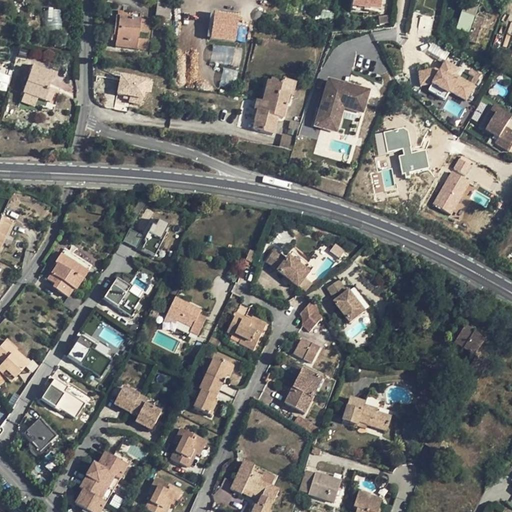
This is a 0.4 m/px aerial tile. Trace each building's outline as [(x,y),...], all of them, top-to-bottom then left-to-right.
[(155,17),(168,19),(170,2),(157,0),(155,17)] [(359,0),(359,7),(379,9),(380,0),(359,0)] [(474,9),(466,6),(463,14),(462,14),(457,29),(467,32),(472,17),(471,17),(474,9)] [(59,26),(61,9),(48,8),(47,25),(59,26)] [(247,16),(217,11),(214,29),(243,34),(247,16)] [(390,15),(378,17),(378,20),(379,24),(391,22),(390,15)] [(475,16),(467,41),(477,44),(483,28),(486,19),(475,16)] [(149,21),(115,17),(113,35),(116,36),(115,41),(115,46),(145,50),(146,41),(137,40),(138,31),(147,33),(149,21)] [(209,62),(239,67),(242,50),(213,45),(209,62)] [(457,70),(445,63),(441,68),(439,72),(435,70),(418,72),(420,86),(432,85),(444,92),(449,95),(451,91),(467,101),(474,88),(454,76),(457,70)] [(32,66),(22,94),(30,97),(36,99),(49,104),(53,91),(47,89),(52,73),(32,66)] [(222,68),(220,86),(234,87),(236,69),(222,68)] [(19,74),(13,89),(22,92),(27,77),(19,74)] [(143,92),(152,92),(152,75),(119,75),(118,95),(129,95),(129,103),(143,104),(143,92)] [(281,80),(280,85),(278,93),(288,95),(288,96),(291,97),(295,83),(281,80)] [(316,120),(337,126),(342,109),(361,114),(367,93),(327,81),(319,109),(316,120)] [(254,122),(252,129),(272,135),(276,118),(282,119),(288,96),(288,95),(278,93),(280,85),(266,82),(262,102),(262,103),(266,104),(264,109),(260,109),(260,111),(257,110),(256,111),(254,122)] [(262,102),(256,100),(253,110),(256,111),(257,110),(260,111),(260,109),(262,103),(262,102)] [(496,115),(509,123),(511,118),(511,114),(501,108),(496,115)] [(509,123),(496,115),(486,132),(499,140),(496,144),(509,152),(511,147),(511,136),(510,135),(504,132),(506,128),(509,123)] [(316,120),(314,127),(335,133),(337,126),(316,120)] [(298,133),(301,124),(300,124),(290,122),(288,130),(298,133)] [(398,151),(401,172),(428,167),(425,150),(411,153),(407,128),(375,133),(379,155),(398,151)] [(297,137),(282,134),(278,148),(293,151),(297,137)] [(460,155),(452,169),(465,176),(473,162),(460,155)] [(451,215),(471,181),(452,170),(432,204),(451,215)] [(137,217),(148,199),(143,196),(131,214),(137,217)] [(129,229),(123,243),(155,256),(168,223),(156,217),(148,236),(129,229)] [(0,219),(0,249),(12,223),(1,218),(0,219)] [(55,264),(56,265),(47,280),(54,285),(52,288),(67,297),(68,296),(73,290),(75,291),(81,281),(77,278),(82,270),(87,272),(91,266),(65,249),(55,264)] [(255,254),(249,251),(245,261),(251,264),(255,254)] [(274,251),(266,263),(278,271),(277,272),(298,288),(309,273),(289,257),(286,260),(274,251)] [(87,272),(82,270),(77,278),(81,281),(87,272)] [(138,296),(113,279),(100,299),(130,318),(134,312),(129,309),(138,296)] [(346,293),(339,281),(327,289),(335,302),(333,303),(350,324),(364,312),(348,292),(346,293)] [(174,290),(169,300),(173,302),(175,298),(176,299),(179,292),(174,290)] [(68,296),(67,297),(62,305),(75,314),(81,305),(74,300),(74,299),(68,296)] [(74,299),(74,300),(81,305),(84,301),(76,296),(74,299)] [(192,328),(190,332),(198,336),(206,319),(199,316),(201,311),(176,299),(175,298),(173,302),(166,316),(177,321),(192,328)] [(302,326),(309,333),(322,318),(319,315),(314,299),(300,315),(301,317),(302,319),(302,321),(302,322),(302,324),(302,326)] [(177,321),(166,316),(163,324),(173,329),(177,321)] [(227,333),(234,337),(235,335),(242,338),(241,340),(239,344),(253,351),(266,325),(251,318),(248,324),(235,317),(227,333)] [(491,356),(497,347),(475,332),(474,332),(467,328),(456,344),(477,359),(469,371),(480,378),(494,358),(491,356)] [(221,342),(211,337),(208,342),(218,347),(221,342)] [(92,346),(77,338),(66,356),(99,376),(107,362),(89,351),(92,346)] [(319,349),(302,339),(294,354),(312,364),(319,349)] [(5,341),(0,346),(0,360),(1,361),(2,363),(0,365),(0,373),(5,378),(10,383),(24,368),(11,355),(15,352),(16,350),(5,341)] [(28,364),(15,352),(11,355),(24,368),(28,364)] [(214,359),(203,383),(219,391),(231,367),(214,359)] [(303,371),(285,404),(304,414),(322,380),(303,371)] [(66,387),(52,379),(40,398),(73,417),(82,403),(63,392),(66,387)] [(149,396),(126,383),(123,388),(140,397),(147,401),(149,396)] [(219,391),(203,383),(199,391),(202,392),(194,408),(211,417),(216,405),(213,404),(219,391)] [(114,405),(131,414),(140,397),(123,388),(114,405)] [(135,423),(152,431),(161,414),(144,405),(147,401),(140,397),(131,414),(138,418),(135,423)] [(350,398),(342,422),(358,427),(359,423),(367,426),(386,432),(390,417),(376,413),(377,410),(364,407),(365,403),(350,398)] [(163,410),(147,401),(144,405),(161,414),(163,410)] [(38,419),(22,435),(29,442),(39,453),(50,443),(55,438),(38,419)] [(177,446),(179,447),(176,453),(175,452),(171,460),(186,468),(193,454),(199,457),(206,442),(181,429),(174,444),(177,446)] [(424,446),(432,450),(438,439),(428,434),(424,446)] [(448,444),(438,439),(432,450),(430,454),(440,459),(448,444)] [(39,453),(29,442),(28,444),(28,447),(28,450),(29,453),(31,455),(33,457),(37,458),(38,458),(41,458),(44,457),(47,455),(49,452),(50,450),(51,447),(50,443),(39,453)] [(244,462),(230,491),(241,496),(242,494),(243,491),(261,499),(259,502),(257,506),(255,506),(252,511),(269,511),(279,491),(271,488),(260,483),(262,478),(252,473),(255,467),(244,462)] [(94,466),(87,478),(103,488),(110,475),(94,466)] [(255,467),(252,473),(262,478),(264,474),(265,472),(255,467)] [(308,495),(334,504),(341,482),(315,474),(315,475),(305,472),(299,491),(308,495)] [(262,478),(260,483),(271,488),(274,479),(264,474),(262,478)] [(113,477),(110,475),(103,488),(106,490),(113,477)] [(87,478),(80,490),(83,492),(96,500),(103,488),(87,478)] [(181,493),(156,480),(148,494),(152,496),(154,497),(151,503),(149,502),(145,510),(149,511),(163,511),(168,504),(173,507),(181,493)] [(99,501),(106,490),(103,488),(96,500),(99,501)] [(243,491),(242,494),(259,502),(261,499),(243,491)] [(83,492),(79,499),(75,506),(82,509),(85,511),(92,511),(99,501),(96,500),(83,492)] [(359,492),(353,509),(357,510),(356,511),(378,511),(382,501),(373,498),(374,497),(359,492)]
